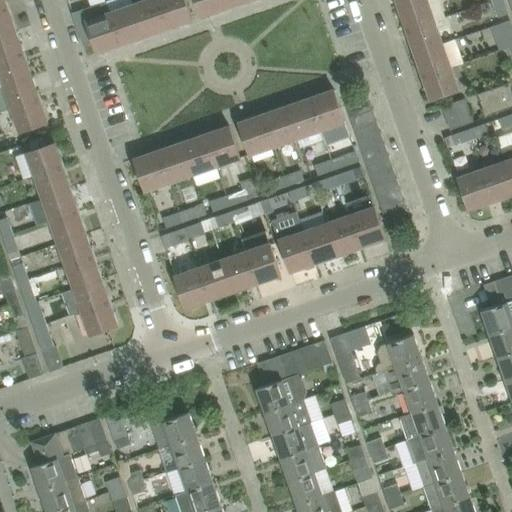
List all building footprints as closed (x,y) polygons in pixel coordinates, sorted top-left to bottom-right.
[(0,0),(0,11),(9,8),(6,0),(0,0)] [(169,28),(159,0),(146,0),(135,4),(146,36),(169,28)] [(193,20),(186,0),(159,0),(169,28),(193,20)] [(227,8),(224,0),(197,0),(203,16),(227,8)] [(424,0),(397,0),(400,8),(424,0)] [(436,21),(428,0),(424,0),(400,8),(408,31),(436,21)] [(503,0),(498,0),(493,2),(498,17),(508,13),(503,0)] [(108,2),(74,13),(85,44),(95,41),(99,52),(122,44),(111,12),(108,2)] [(146,36),(135,4),(111,12),(122,44),(146,36)] [(0,36),(17,31),(9,8),(0,11),(0,36)] [(436,21),(408,31),(416,54),(444,44),(436,21)] [(511,29),(495,35),(500,49),(507,46),(511,44),(511,29)] [(0,62),(25,54),(17,31),(0,36),(0,62)] [(463,61),(456,40),(444,44),(416,54),(424,76),(452,67),(458,64),(458,63),(463,61)] [(33,76),(25,54),(0,62),(0,70),(5,86),(33,76)] [(432,99),(460,89),(452,67),(424,76),(432,99)] [(41,99),(33,76),(5,86),(13,108),(41,99)] [(511,91),(509,83),(478,94),(485,114),(511,105),(511,91)] [(346,121),(334,89),(311,97),(322,129),(346,121)] [(322,129),(311,97),(288,105),(299,138),(302,147),(325,139),(322,129)] [(373,109),(369,97),(346,105),(351,117),(373,109)] [(48,122),(41,99),(13,108),(21,131),(48,122)] [(469,110),(465,99),(443,107),(447,118),(469,110)] [(299,138),(288,105),(264,113),(275,146),(299,138)] [(377,120),(373,109),(351,117),(355,128),(377,120)] [(473,122),(469,110),(447,118),(451,130),(473,122)] [(275,146),(264,113),(241,121),(252,154),(275,146)] [(511,125),(511,114),(499,119),(503,128),(511,125)] [(381,131),(377,120),(355,128),(358,139),(381,131)] [(488,133),(485,124),(469,130),(472,138),(488,133)] [(242,158),(230,125),(206,134),(218,166),(242,158)] [(472,138),(469,130),(445,138),(448,146),(472,138)] [(385,143),(381,131),(358,139),(362,151),(385,143)] [(218,166),(206,134),(183,142),(194,174),(218,166)] [(194,174),(183,142),(159,150),(170,182),(194,174)] [(56,143),(28,152),(36,175),(64,166),(56,143)] [(389,154),(385,143),(362,151),(366,162),(389,154)] [(511,144),(502,148),(506,160),(511,177),(511,144)] [(170,182),(159,150),(136,159),(147,191),(170,182)] [(349,153),(332,159),(336,169),(352,164),(349,153)] [(393,166),(389,154),(366,162),(370,173),(393,166)] [(336,169),(332,159),(316,165),(319,175),(336,169)] [(511,194),(511,177),(506,160),(482,169),(494,201),(511,194)] [(72,188),(64,166),(36,175),(44,198),(72,188)] [(397,177),(393,166),(370,173),(374,185),(397,177)] [(305,180),(301,169),(286,175),(289,185),(305,180)] [(357,179),(354,169),(337,174),(341,184),(357,179)] [(494,201),(482,169),(458,177),(470,210),(494,201)] [(341,184),(337,174),(314,183),(317,193),(341,184)] [(273,191),(289,185),(286,175),(269,181),(273,191)] [(401,188),(397,177),(374,185),(378,196),(401,188)] [(307,185),(290,191),(294,201),(310,195),(307,185)] [(80,211),(72,188),(44,198),(52,220),(80,211)] [(405,200),(401,188),(378,196),(382,208),(405,200)] [(245,189),(228,195),(232,206),(248,200),(245,189)] [(232,206),(228,195),(210,202),(214,212),(232,206)] [(409,211),(405,200),(382,208),(386,219),(409,211)] [(253,214),(252,211),(250,205),(233,211),(237,220),(253,214)] [(386,238),(375,206),(351,215),(362,247),(386,238)] [(196,207),(181,212),(184,221),(199,216),(196,207)] [(88,234),(80,211),(52,220),(60,243),(88,234)] [(237,220),(233,211),(215,217),(218,227),(237,220)] [(184,221),(181,212),(164,218),(167,227),(184,221)] [(362,247),(351,215),(328,223),(339,255),(362,247)] [(0,219),(0,224),(4,237),(14,234),(8,217),(0,219)] [(205,231),(202,222),(185,228),(188,237),(205,231)] [(339,255),(328,223),(304,231),(315,263),(339,255)] [(188,237),(185,228),(162,236),(166,248),(189,240),(188,237)] [(315,263),(304,231),(280,239),(291,271),(315,263)] [(20,251),(14,234),(4,237),(10,254),(20,251)] [(95,256),(88,234),(60,243),(68,266),(95,256)] [(282,274),(271,242),(247,251),(258,282),(282,274)] [(258,282),(247,251),(224,259),(235,291),(258,282)] [(103,279),(95,256),(68,266),(75,287),(74,288),(74,289),(103,279)] [(235,291),(224,259),(200,267),(211,299),(235,291)] [(28,275),(24,262),(14,265),(19,278),(28,275)] [(211,299),(200,267),(176,275),(188,307),(211,299)] [(28,275),(19,278),(26,298),(35,295),(28,275)] [(511,295),(506,278),(484,286),(492,307),(483,310),(491,334),(511,326),(511,295)] [(111,302),(103,279),(74,289),(74,288),(63,292),(71,314),(83,310),(84,311),(111,302)] [(21,300),(16,285),(4,289),(10,304),(21,300)] [(25,313),(21,300),(10,304),(14,317),(25,313)] [(119,324),(111,302),(84,311),(91,334),(119,324)] [(47,324),(42,309),(31,313),(36,328),(47,324)] [(65,366),(58,347),(56,348),(47,324),(36,328),(51,371),(65,367),(64,366),(65,366)] [(511,352),(511,326),(491,334),(499,357),(511,352)] [(46,373),(39,354),(30,327),(17,331),(26,356),(24,356),(31,378),(46,373)] [(361,377),(353,352),(346,334),(332,339),(347,383),(361,377)] [(422,358),(415,335),(382,346),(378,353),(382,363),(379,364),(376,369),(377,372),(384,370),(384,371),(422,358)] [(333,362),(326,341),(315,344),(322,366),(333,362)] [(322,366),(315,344),(303,348),(311,370),(322,366)] [(311,370),(303,348),(292,352),(300,374),(311,370)] [(300,374),(292,352),(281,356),(288,377),(298,374),(300,374)] [(507,380),(511,377),(511,352),(499,357),(507,380)] [(302,377),(298,374),(288,377),(281,356),(258,364),(266,385),(258,388),(266,412),(304,399),(307,394),(307,389),(305,384),(302,377)] [(430,381),(422,358),(384,371),(392,392),(404,388),(405,390),(430,381)] [(438,404),(430,381),(405,390),(413,412),(412,412),(412,413),(438,404)] [(366,392),(352,397),(355,407),(370,402),(366,392)] [(312,422),(304,399),(266,412),(274,435),(312,422)] [(346,399),(332,404),(335,414),(350,409),(346,399)] [(373,412),(370,402),(355,407),(359,417),(373,412)] [(446,426),(438,404),(412,413),(412,412),(400,416),(408,440),(446,426)] [(147,413),(154,432),(159,448),(171,444),(172,445),(197,436),(189,412),(174,418),(170,406),(147,413)] [(353,419),(350,409),(335,414),(339,424),(353,419)] [(108,442),(100,418),(89,422),(98,445),(108,442)] [(98,445),(89,422),(78,426),(86,449),(98,445)] [(282,458),(320,445),(312,422),(274,435),(282,458)] [(86,449),(78,426),(67,430),(75,453),(86,449)] [(447,428),(446,426),(408,440),(416,463),(455,449),(450,438),(454,437),(451,426),(447,428)] [(75,453),(67,430),(56,434),(64,456),(73,453),(75,453)] [(117,449),(132,443),(129,433),(113,439),(117,449)] [(81,477),(73,453),(64,456),(56,434),(33,442),(41,464),(33,467),(41,490),(81,477)] [(206,459),(197,436),(172,445),(180,468),(206,459)] [(382,438),(368,443),(371,453),(386,448),(382,438)] [(328,467),(320,445),(282,458),(290,481),(327,468),(326,467),(328,467)] [(362,445),(348,449),(351,460),(366,455),(362,445)] [(390,458),(386,448),(371,453),(375,463),(390,458)] [(463,472),(455,449),(416,463),(424,486),(425,486),(463,472)] [(369,465),(366,455),(351,460),(355,470),(369,465)] [(214,482),(206,459),(180,468),(187,490),(188,491),(214,482)] [(334,490),(327,468),(290,481),(298,504),(336,491),(335,490),(334,490)] [(142,470),(127,475),(131,485),(145,480),(142,470)] [(471,496),(463,472),(425,486),(433,509),(471,496)] [(53,511),(89,500),(81,477),(41,490),(48,511),(53,511)] [(121,477),(107,482),(111,492),(125,487),(121,477)] [(374,478),(359,483),(367,506),(382,501),(374,478)] [(149,490),(145,480),(131,485),(134,495),(149,490)] [(202,511),(222,505),(214,482),(188,491),(187,490),(176,494),(181,511),(202,511)] [(399,484),(384,489),(387,499),(402,494),(399,484)] [(128,497),(125,487),(111,492),(114,502),(128,497)] [(343,511),(336,491),(298,504),(300,511),(343,511)] [(406,504),(402,494),(387,499),(391,509),(406,504)] [(476,511),(471,496),(433,509),(433,511),(476,511)] [(92,511),(89,500),(53,511),(92,511)] [(382,511),(385,511),(382,501),(367,506),(368,511),(382,511)]
